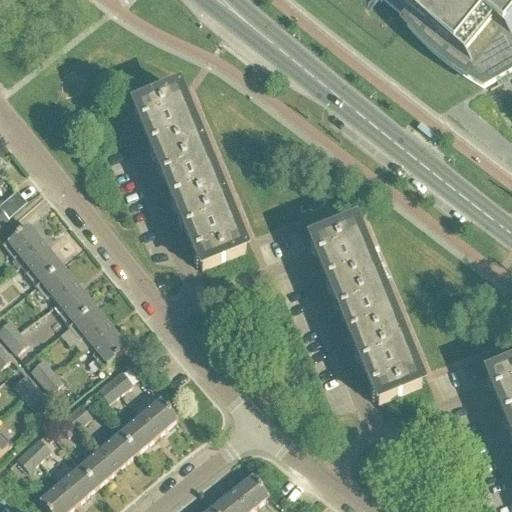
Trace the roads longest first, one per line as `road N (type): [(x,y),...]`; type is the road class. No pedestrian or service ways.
road 1 (residential): [(0,113),(259,430)]
road 2 (secondary): [(225,8),(511,237)]
road 3 (residential): [(259,430),(360,511)]
road 4 (residential): [(259,430),(159,511)]
